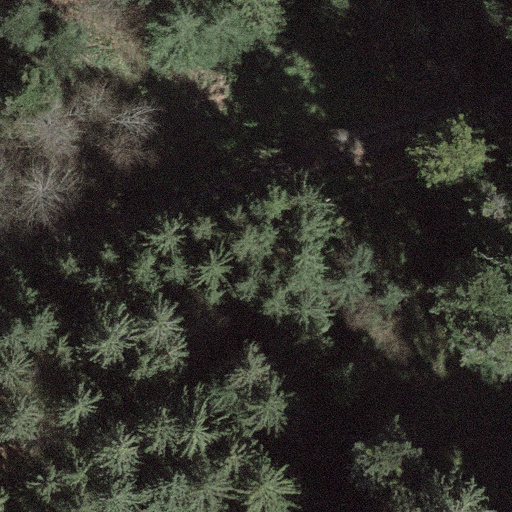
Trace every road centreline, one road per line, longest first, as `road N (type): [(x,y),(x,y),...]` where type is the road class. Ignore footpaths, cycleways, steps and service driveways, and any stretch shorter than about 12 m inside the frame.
road 1 (track): [(511,101),(471,103),(93,239),(0,246)]
road 2 (track): [(323,0),(302,160)]
